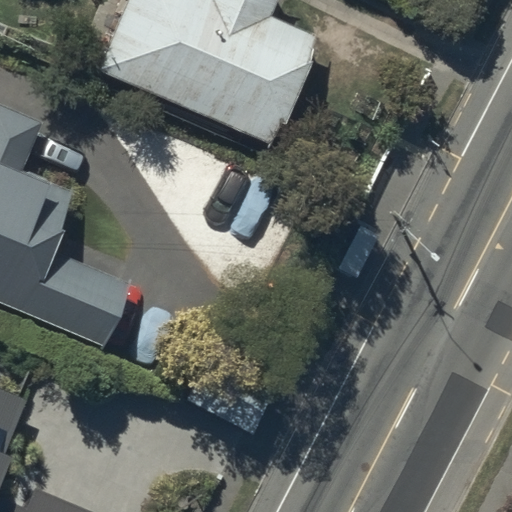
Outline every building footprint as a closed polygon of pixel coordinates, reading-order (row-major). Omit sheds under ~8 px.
[(125,0),(103,53),(275,125),(315,30),(254,5),(256,0),(125,0)] [(39,107),(0,91),(0,292),(90,328),(114,270),(41,241),(66,179),(17,160),(39,107)] [(190,399),(248,431),(273,385),(215,352),(190,399)] [(0,443),(18,398),(0,390),(0,443)] [(25,509),(0,499),(0,511),(80,511),(31,493),(25,509)]
